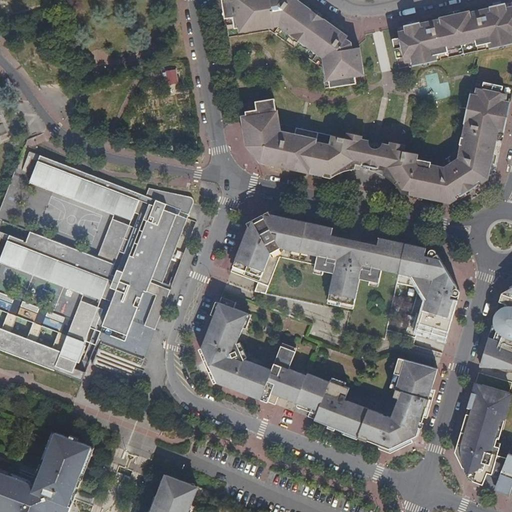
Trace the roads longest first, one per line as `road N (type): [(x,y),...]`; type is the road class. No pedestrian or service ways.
road 1 (residential): [(422,491),(183,393),(171,348),(235,181)]
road 2 (residential): [(0,57),(59,132),(86,149),(235,181)]
road 3 (residential): [(422,491),(488,279)]
road 4 (residential): [(235,181),(440,226)]
road 5 (residential): [(235,181),(219,149),(195,0)]
